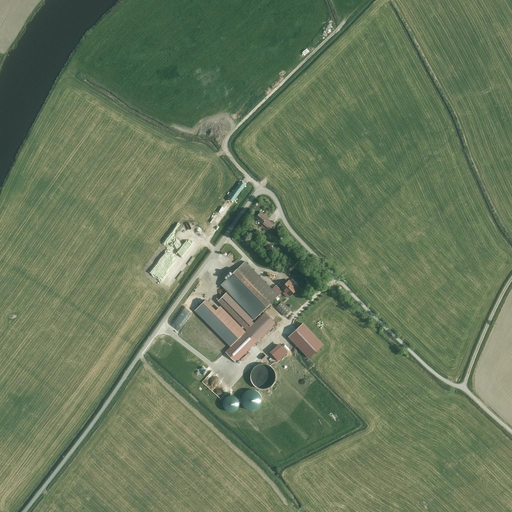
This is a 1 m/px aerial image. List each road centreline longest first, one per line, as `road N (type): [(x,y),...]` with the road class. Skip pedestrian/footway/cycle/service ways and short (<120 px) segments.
road 1 (unclassified): [(511,434),(393,336),(292,234),(272,195),(260,189),(24,511)]
road 2 (track): [(462,388),(511,278)]
